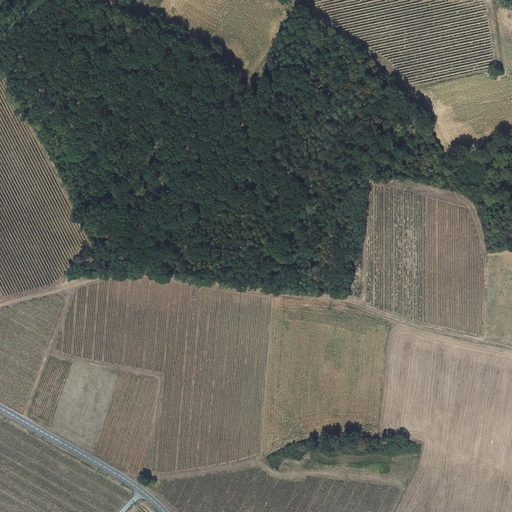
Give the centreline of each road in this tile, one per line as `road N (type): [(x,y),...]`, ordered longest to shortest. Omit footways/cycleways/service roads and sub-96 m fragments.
road 1 (track): [(71,285),(138,272),(327,296),(511,347)]
road 2 (tertiary): [(0,407),(142,490),(164,511)]
road 3 (track): [(22,420),(71,285)]
